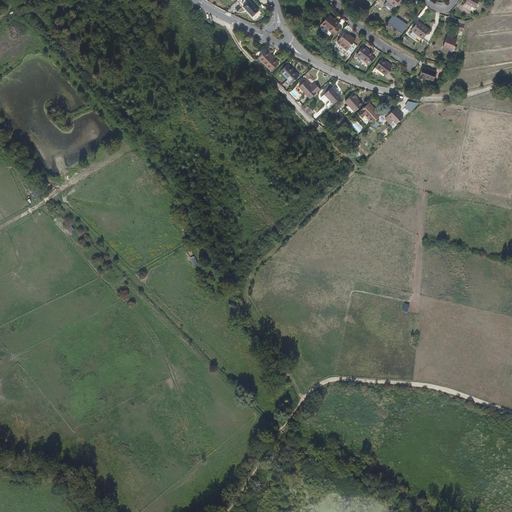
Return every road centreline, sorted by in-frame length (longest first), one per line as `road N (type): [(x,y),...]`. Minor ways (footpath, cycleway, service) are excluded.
road 1 (track): [(300,401),(248,328),(236,291),(245,269),(353,161),(248,60),(218,14)]
road 2 (track): [(227,511),(300,401),(323,381),(440,388),(511,415)]
road 3 (residential): [(287,45),(411,98),(456,97),(511,82)]
